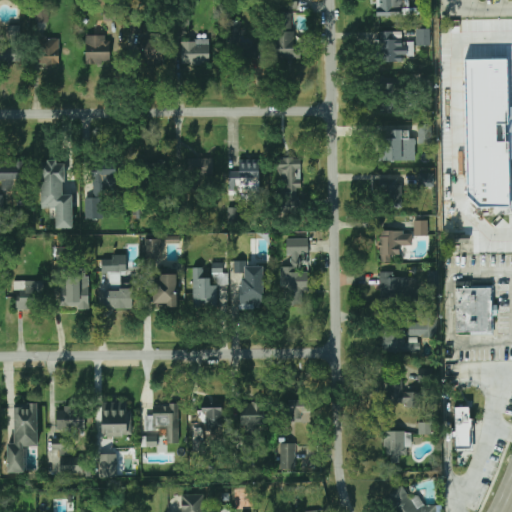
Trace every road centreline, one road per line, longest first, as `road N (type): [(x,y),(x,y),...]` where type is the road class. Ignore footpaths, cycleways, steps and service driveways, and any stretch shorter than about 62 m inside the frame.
road 1 (residential): [(352,511),(341,473),(328,0)]
road 2 (residential): [(338,353),(0,357)]
road 3 (residential): [(332,112),(0,116)]
